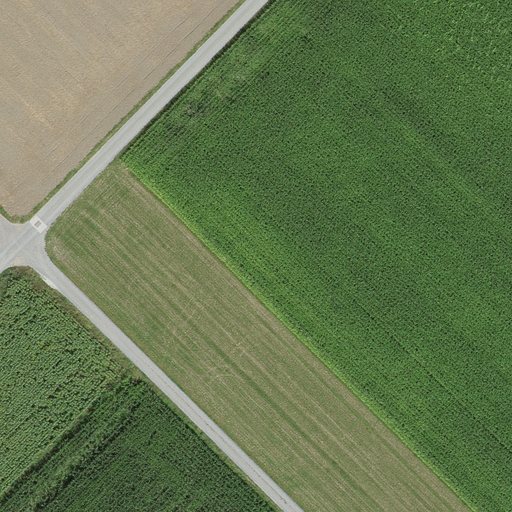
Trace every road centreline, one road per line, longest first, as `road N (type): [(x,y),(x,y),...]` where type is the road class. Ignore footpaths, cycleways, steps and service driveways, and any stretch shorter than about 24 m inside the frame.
road 1 (track): [(0,220),(295,511)]
road 2 (track): [(256,0),(0,258)]
